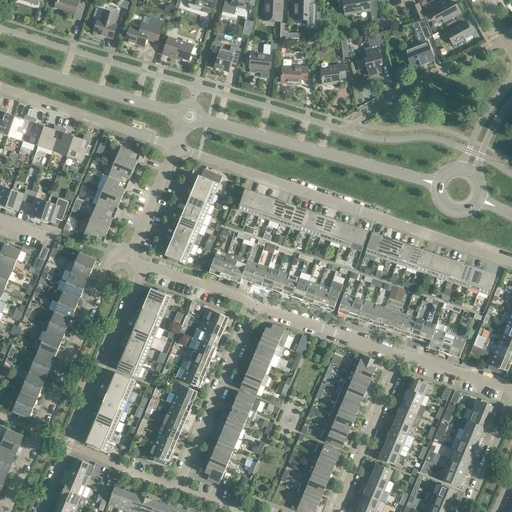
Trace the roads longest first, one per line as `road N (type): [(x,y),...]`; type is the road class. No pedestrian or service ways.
road 1 (residential): [(511,262),(175,148)]
road 2 (residential): [(126,257),(108,262),(1,511)]
road 3 (residential): [(39,511),(143,263)]
road 4 (tertiary): [(436,183),(200,118)]
road 5 (residential): [(178,489),(255,303)]
road 6 (residential): [(175,148),(0,86)]
road 7 (tertiary): [(177,112),(0,59)]
road 8 (residential): [(505,39),(357,121)]
road 9 (residential): [(335,511),(397,354)]
road 10 (residential): [(397,354),(255,303)]
road 11 (residential): [(507,394),(459,511)]
